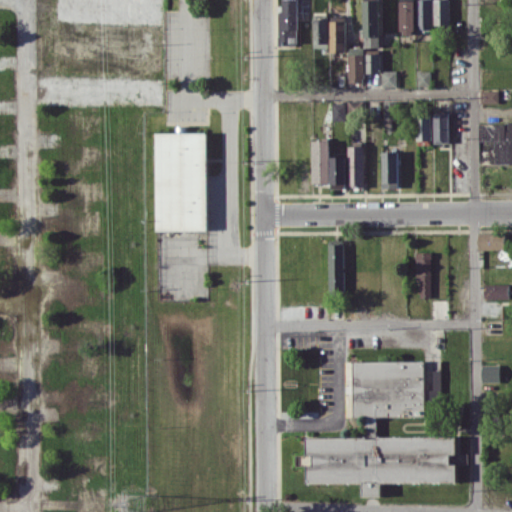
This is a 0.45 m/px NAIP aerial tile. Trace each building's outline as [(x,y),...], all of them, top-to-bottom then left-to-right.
[(280,0),(280,42),(297,42),(297,0),(280,0)] [(363,0),(365,47),(381,46),(379,0),(363,0)] [(415,0),(401,1),(401,34),(415,33),(415,0)] [(433,25),(450,25),(449,0),(416,0),(417,29),(433,29),(433,25)] [(329,18),(314,18),(314,47),(328,47),(329,18)] [(331,51),(346,51),(346,20),(331,20),(331,51)] [(349,82),(364,82),(365,47),(349,47),(349,82)] [(365,72),(380,72),(381,53),(366,53),(365,72)] [(397,70),(382,70),(382,86),(397,86),(397,70)] [(430,86),(431,71),(418,71),(417,85),(430,86)] [(499,90),(481,90),(481,102),(499,102),(499,90)] [(346,120),(346,102),(332,103),(333,120),(346,120)] [(450,143),(449,112),(434,112),(434,143),(450,143)] [(431,139),(431,114),(416,114),(416,139),(431,139)] [(511,122),(479,123),(479,163),(511,162),(511,122)] [(159,133),(207,132),(208,226),(160,227),(159,133)] [(314,183),(331,183),(330,140),(313,140),(314,183)] [(348,146),(349,186),(365,186),(364,145),(348,146)] [(398,187),(398,150),(382,151),(383,187),(398,187)] [(347,188),(347,156),(332,156),(331,188),(347,188)] [(479,233),(479,249),(506,249),(505,232),(479,233)] [(330,289),(345,289),(344,239),(329,239),(330,289)] [(416,280),(420,280),(420,297),(431,298),(432,252),(417,251),(416,280)] [(510,298),(510,283),(485,284),(485,299),(510,298)] [(308,298),(322,299),(322,285),(309,284),(308,298)] [(433,415),(433,397),(426,397),(425,360),(353,361),(354,416),(367,416),(367,436),(307,437),(307,455),(314,455),(314,465),(307,465),(307,482),(363,482),(363,496),(382,495),(382,481),(458,481),(457,463),(451,463),(451,454),(457,453),(456,435),(378,436),(377,416),(433,415)] [(501,381),(500,363),(482,364),(482,382),(501,381)] [(312,379),(312,366),(298,365),(298,379),(312,379)] [(299,399),(313,400),(313,386),(299,386),(299,399)]
